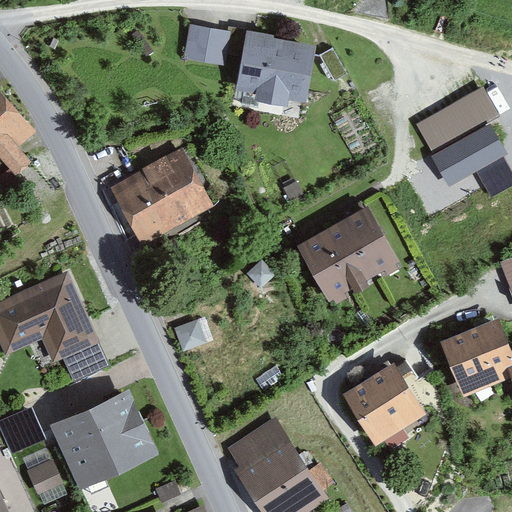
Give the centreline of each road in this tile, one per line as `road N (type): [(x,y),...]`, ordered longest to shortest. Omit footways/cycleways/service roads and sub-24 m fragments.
road 1 (unclassified): [(0,49),(54,132),(227,511)]
road 2 (residential): [(511,67),(319,16),(192,0)]
road 3 (track): [(389,182),(421,42)]
road 4 (residential): [(137,0),(0,25)]
